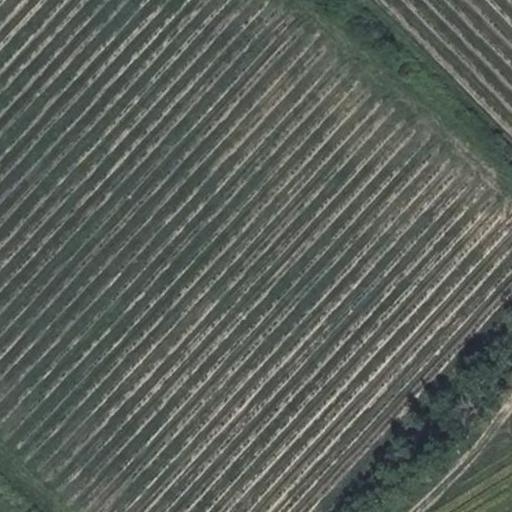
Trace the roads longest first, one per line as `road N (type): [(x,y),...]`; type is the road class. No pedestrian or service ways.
road 1 (track): [(294,0),(511,198)]
road 2 (track): [(367,511),(511,344)]
